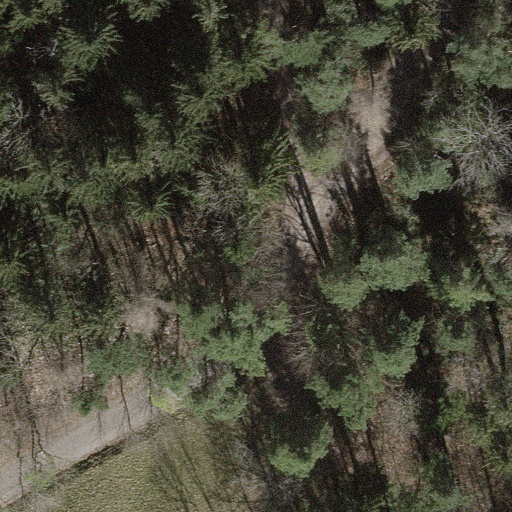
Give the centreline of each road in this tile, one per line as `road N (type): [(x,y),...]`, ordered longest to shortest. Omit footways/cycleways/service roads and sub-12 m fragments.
road 1 (unclassified): [(302,166),(304,234),(272,312),(200,375),(0,502)]
road 2 (track): [(270,0),(302,166),(372,138),(457,0)]
